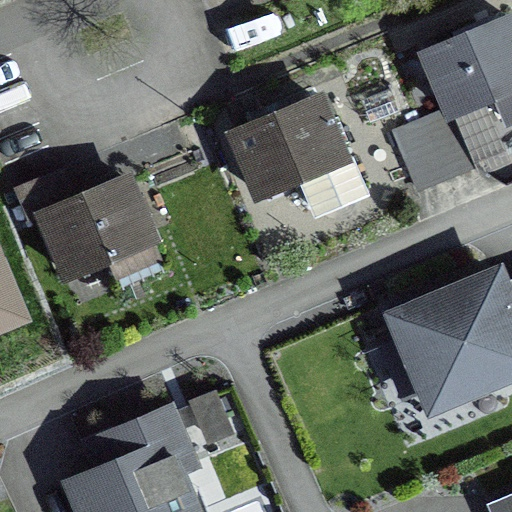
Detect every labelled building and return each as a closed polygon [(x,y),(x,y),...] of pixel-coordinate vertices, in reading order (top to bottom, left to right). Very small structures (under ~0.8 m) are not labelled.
[(511,88),(511,8),(419,48),(446,112),(448,116),(454,114),(511,88)] [(348,156),(318,88),(223,129),(253,197),(348,156)] [(446,112),(422,122),(445,178),(475,165),(454,114),(448,116),(446,112)] [(422,122),(392,134),(415,190),(445,178),(422,122)] [(160,244),(131,176),(36,217),(65,285),(160,244)] [(0,325),(22,315),(0,266),(0,325)] [(438,404),(511,376),(511,289),(507,277),(404,315),(438,404)] [(54,480),(67,511),(199,511),(171,445),(190,437),(174,399),(82,438),(93,463),(54,480)]
